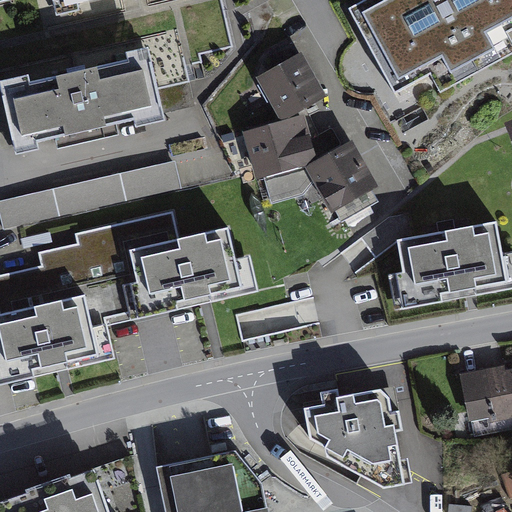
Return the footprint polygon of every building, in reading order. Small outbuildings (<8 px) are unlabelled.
[(50,0),(54,14),(113,0),(50,0)] [(511,0),(378,0),(349,16),(392,98),(511,35),(511,0)] [(148,49),(0,81),(0,118),(9,159),(165,124),(148,49)] [(301,57),(256,82),(280,123),(324,98),(301,57)] [(303,121),(242,138),(254,180),(315,164),(303,121)] [(304,171),(331,218),(375,192),(349,146),(304,171)] [(175,161),(0,199),(0,213),(3,229),(181,189),(175,161)] [(0,315),(80,298),(94,358),(115,353),(107,319),(139,313),(126,252),(179,241),(173,215),(77,236),(80,248),(41,257),(44,270),(0,279),(0,315)] [(497,225),(399,244),(410,302),(508,284),(497,225)] [(26,246),(54,242),(53,231),(25,235),(26,246)] [(238,291),(225,231),(179,241),(126,252),(139,313),(238,291)] [(94,358),(80,298),(0,315),(0,378),(61,365),(94,358)] [(506,370),(461,378),(472,439),(511,431),(511,373),(506,375),(506,370)] [(321,404),(302,407),(307,437),(323,446),(326,456),(385,487),(404,484),(395,431),(402,430),(395,385),(339,394),(338,388),(319,391),(321,404)] [(233,456),(154,472),(162,511),(267,511),(262,487),(233,456)] [(21,497),(0,504),(0,511),(105,511),(92,473),(67,481),(65,476),(19,492),(21,497)] [(472,511),(474,503),(452,500),(450,511),(472,511)]
